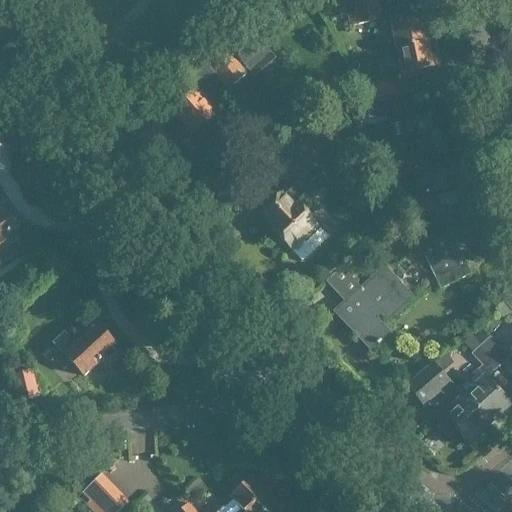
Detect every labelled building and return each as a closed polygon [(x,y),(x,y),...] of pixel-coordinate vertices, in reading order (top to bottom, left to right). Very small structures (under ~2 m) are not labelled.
[(345,7),(347,15),(379,8),(377,0),(355,0),(351,1),(352,6),(345,7)] [(379,8),(347,15),(349,27),(381,20),(379,8)] [(395,50),(428,43),(423,19),(406,23),(405,18),(390,21),(395,50)] [(263,47),(251,32),(230,50),(243,65),(263,47)] [(433,68),(428,43),(395,50),(402,80),(417,77),(416,72),(433,68)] [(216,80),(201,93),(198,96),(194,91),(173,109),(183,120),(182,125),(189,132),(194,132),(194,133),(218,113),(214,108),(215,106),(216,105),(217,103),(217,100),(217,97),(217,94),(217,92),(218,90),(222,86),(230,96),(249,79),(226,53),(207,69),(216,80)] [(394,96),(391,84),(368,88),(370,101),(394,96)] [(445,106),(442,107),(441,102),(414,108),(411,96),(367,105),(370,117),(400,117),(404,142),(447,133),(444,117),(447,117),(445,106)] [(339,122),(323,136),(323,137),(331,146),(347,131),(339,122)] [(457,204),(453,190),(462,188),(452,158),(425,166),(421,155),(395,163),(400,179),(412,175),(420,201),(436,196),(440,209),(457,204)] [(283,250),(286,249),(286,250),(299,239),(303,243),(317,230),(294,206),(305,195),(295,184),(288,191),(285,188),(278,194),(278,195),(258,213),(270,225),(267,228),(277,240),(277,243),(283,250)] [(0,250),(13,242),(8,234),(16,228),(6,213),(4,214),(0,207),(0,250)] [(451,235),(420,250),(440,290),(471,275),(451,235)] [(381,269),(360,289),(353,281),(355,279),(343,266),(325,283),(344,304),(336,311),(371,348),(374,345),(376,347),(380,343),(378,341),(387,332),(374,318),(379,314),(386,320),(409,299),(398,287),(401,284),(390,273),(387,276),(381,269)] [(511,311),(511,294),(503,302),(511,311)] [(106,369),(122,355),(95,326),(74,346),(63,335),(53,344),(63,355),(56,361),(64,370),(71,363),(84,377),(100,362),(106,369)] [(480,346),(499,367),(508,359),(489,338),(480,346)] [(455,389),(488,425),(509,406),(485,380),(499,367),(480,346),(470,355),(481,367),(476,371),(475,370),(456,388),(455,389)] [(421,402),(437,388),(447,379),(433,363),(407,387),(421,402)] [(38,398),(32,371),(13,375),(20,403),(38,398)] [(440,391),(453,406),(443,415),(468,443),(488,425),(455,389),(456,388),(447,379),(437,388),(440,391)] [(487,435),(471,446),(480,461),(497,450),(487,435)] [(118,511),(127,504),(101,476),(83,494),(100,511),(118,511)] [(250,477),(228,497),(213,511),(214,511),(213,511),(194,511),(193,510),(190,511),(290,511),(288,511),(281,511),(273,504),(274,503),(250,477)]
